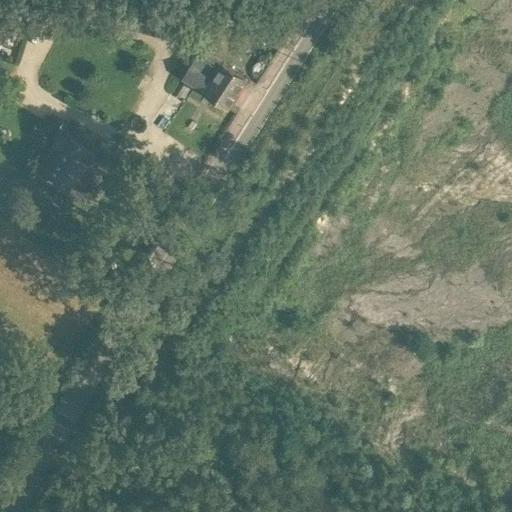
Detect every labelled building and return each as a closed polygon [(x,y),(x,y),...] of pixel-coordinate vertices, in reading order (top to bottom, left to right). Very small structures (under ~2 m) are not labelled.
[(174,40),(182,14),(146,3),(138,29),(174,40)] [(246,34),(247,48),(262,47),(261,34),(246,34)] [(227,107),(246,78),(201,49),(183,77),(200,88),(199,89),(227,107)] [(59,132),(54,139),(35,168),(84,200),(101,173),(87,164),(93,154),(59,132)] [(51,211),(44,231),(60,236),(66,216),(51,211)]
